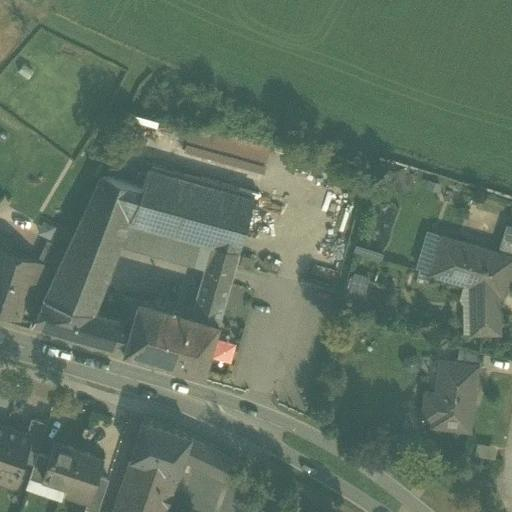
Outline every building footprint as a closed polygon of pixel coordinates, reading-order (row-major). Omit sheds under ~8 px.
[(186,142),(264,162),(268,146),(191,125),(186,142)] [(42,300),(93,315),(128,221),(147,170),(100,174),(65,251),(57,268),(42,300)] [(252,202),(147,170),(128,221),(210,245),(237,253),(252,202)] [(44,223),(41,234),(57,238),(60,227),(44,223)] [(498,248),(511,252),(511,228),(505,227),(498,248)] [(473,335),(497,336),(496,289),(501,289),(505,286),(511,267),(511,252),(498,248),(496,254),(442,237),(430,277),(476,291),(477,301),(475,302),(470,306),(473,335)] [(0,248),(10,252),(13,243),(0,239),(0,248)] [(39,262),(49,265),(57,268),(65,251),(44,244),(39,262)] [(190,316),(217,324),(231,275),(237,253),(210,245),(190,316)] [(0,314),(19,321),(28,295),(39,262),(10,252),(0,248),(0,314)] [(49,265),(39,262),(28,295),(38,299),(49,265)] [(30,325),(124,351),(129,333),(122,331),(124,323),(93,315),(42,300),(30,325)] [(190,316),(139,300),(129,333),(124,351),(202,374),(217,324),(190,316)] [(457,366),(484,370),(486,354),(459,346),(457,366)] [(439,428),(469,433),(478,373),(483,373),(484,370),(457,366),(441,364),(437,396),(427,395),(423,422),(439,425),(439,428)] [(31,419),(26,435),(31,436),(26,449),(37,453),(47,424),(31,419)] [(190,436),(143,420),(128,461),(177,476),(183,459),(190,436)] [(26,435),(6,428),(0,445),(0,478),(3,479),(6,485),(13,487),(16,486),(19,473),(19,471),(26,449),(31,436),(26,435)] [(236,459),(190,436),(183,459),(225,481),(236,459)] [(77,451),(54,443),(48,457),(41,477),(43,477),(66,485),(77,451)] [(103,459),(77,451),(66,485),(64,492),(89,501),(97,476),(103,459)] [(41,477),(48,457),(37,453),(29,479),(41,483),(43,477),(41,477)] [(164,511),(177,476),(128,461),(110,511),(164,511)] [(97,511),(108,480),(97,476),(89,501),(85,510),(91,511),(97,511)]
